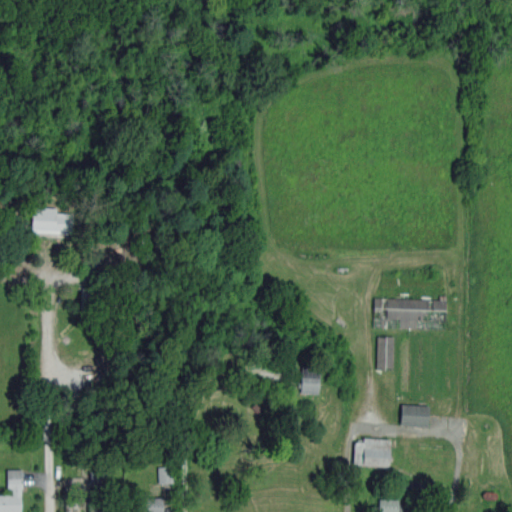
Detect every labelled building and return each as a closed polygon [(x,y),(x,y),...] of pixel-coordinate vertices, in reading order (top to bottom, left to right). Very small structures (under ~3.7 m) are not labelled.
[(70,212),(69,234),(30,232),(31,214),(52,215),(53,211),(70,212)] [(374,297),(373,327),(425,329),(426,320),(445,320),(446,300),(374,297)] [(376,369),(393,369),(393,336),(376,336),(376,369)] [(318,366),(300,365),(299,393),(317,394),(318,366)] [(428,405),(400,404),(400,425),(428,426),(428,405)] [(362,442),(353,441),(352,465),(388,466),(389,439),(362,438),(362,442)] [(156,483),(171,484),(171,467),(157,467),(156,483)] [(22,487),(21,487),(21,496),(20,496),(20,511),(0,511),(0,494),(11,494),(11,488),(6,488),(5,469),(21,469),(22,487)] [(108,497),(108,511),(86,511),(86,502),(88,502),(88,497),(108,497)] [(162,509),(172,509),(172,511),(135,511),(135,498),(162,497),(162,509)] [(397,511),(398,499),(378,499),(377,511),(397,511)]
